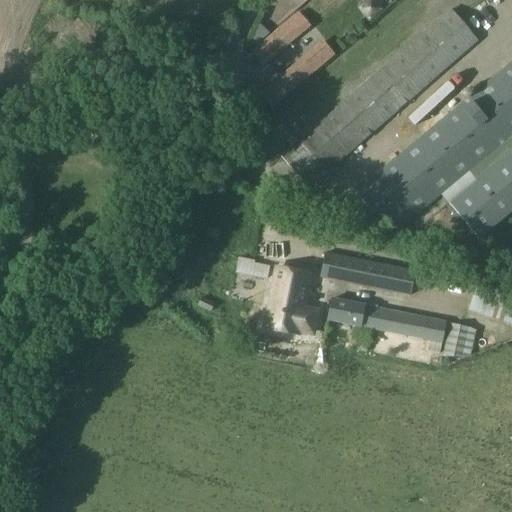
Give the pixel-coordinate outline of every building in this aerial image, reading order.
[(369,1),(362,6),(364,15),(372,18),(379,12),(377,4),(369,1)] [(309,190),(478,43),(451,12),(282,159),(309,190)] [(274,27),(244,51),(255,66),(285,42),(274,27)] [(275,111),(317,74),(304,59),(262,95),(275,111)] [(405,227),(511,137),(511,64),(356,194),(375,214),(405,227)] [(479,239),(511,211),(511,157),(452,207),(479,239)] [(407,294),(411,274),(325,257),(321,277),(407,294)] [(265,281),(269,265),(240,259),(237,275),(265,281)] [(311,336),(315,313),(302,310),(309,276),(278,269),(266,327),(311,336)] [(511,324),(511,296),(476,285),(468,311),(511,324)] [(361,327),(364,306),(332,299),(328,320),(361,327)] [(445,320),(368,304),(364,326),(441,342),(445,320)] [(443,355),(460,359),(470,355),(475,331),(451,325),(443,355)] [(284,340),(280,357),(305,364),(309,346),(284,340)]
